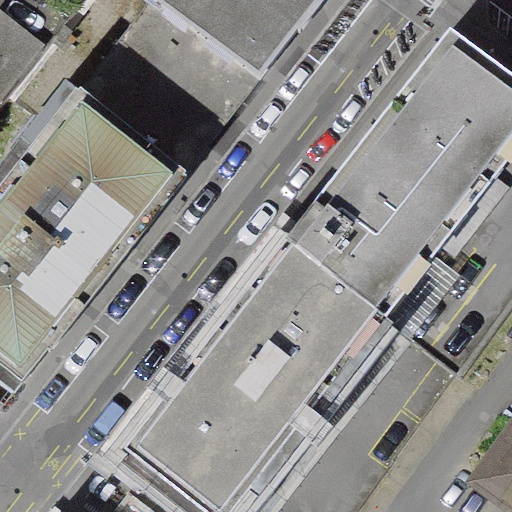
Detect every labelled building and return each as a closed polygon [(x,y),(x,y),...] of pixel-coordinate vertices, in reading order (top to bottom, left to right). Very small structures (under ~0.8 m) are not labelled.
[(139,0),(64,99),(175,183),(257,75),(158,0),(139,0)] [(316,0),(158,0),(257,75),(316,0)] [(0,126),(51,60),(1,22),(0,23),(0,126)] [(511,183),(511,83),(459,42),(128,456),(200,511),(249,511),(395,334),(511,183)] [(175,183),(64,99),(0,183),(0,383),(13,394),(175,183)] [(511,451),(485,488),(511,507),(511,451)]
